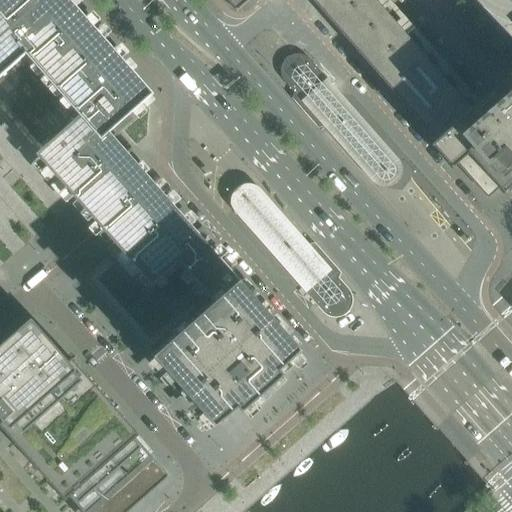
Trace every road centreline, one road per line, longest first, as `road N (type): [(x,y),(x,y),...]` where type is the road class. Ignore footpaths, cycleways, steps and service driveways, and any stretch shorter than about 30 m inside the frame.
road 1 (residential): [(183,70),(178,164),(186,181),(328,338),(424,348)]
road 2 (secondary): [(183,70),(424,348)]
road 3 (secondary): [(454,300),(226,49)]
road 4 (residential): [(484,245),(282,12)]
road 5 (residential): [(36,285),(210,487)]
road 6 (secondary): [(424,348),(511,447)]
